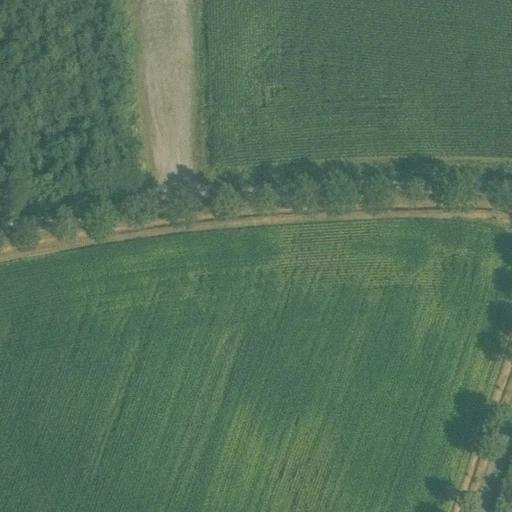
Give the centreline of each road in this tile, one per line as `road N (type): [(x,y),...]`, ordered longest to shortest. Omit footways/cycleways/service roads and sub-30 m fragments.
road 1 (unclassified): [(0,244),(180,201),(511,206)]
road 2 (unclassified): [(511,391),(469,511)]
